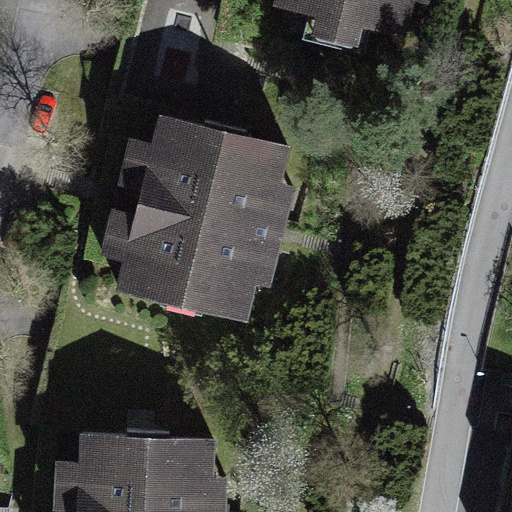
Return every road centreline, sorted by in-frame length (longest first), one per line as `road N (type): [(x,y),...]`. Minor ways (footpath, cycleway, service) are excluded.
road 1 (residential): [(447,511),(511,212)]
road 2 (residential): [(0,240),(52,0)]
